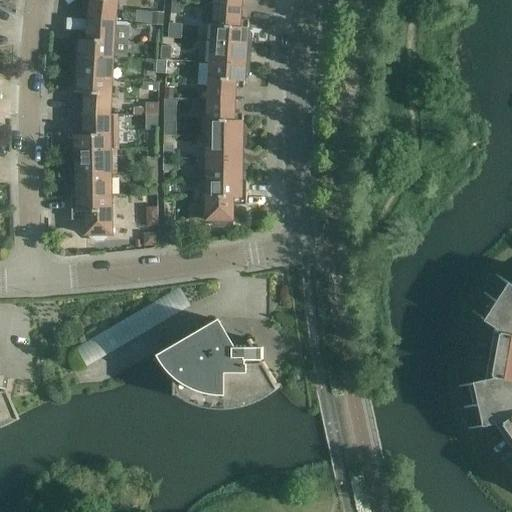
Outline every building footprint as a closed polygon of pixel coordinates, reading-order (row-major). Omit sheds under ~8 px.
[(116,22),(118,0),(83,0),(83,6),(91,7),(89,19),(116,22)] [(213,41),(251,44),(251,35),(249,32),(249,20),(241,20),(242,8),(215,5),(205,5),(204,23),(214,23),(213,41)] [(151,25),(164,26),(165,13),(152,12),(151,25)] [(116,22),(89,19),(89,32),(80,32),(80,43),(76,46),(76,55),(114,57),(116,22)] [(169,39),(182,40),(182,25),(170,25),(169,39)] [(211,64),(249,67),(249,66),(246,66),(248,44),(251,45),(251,44),(213,41),(211,64)] [(172,47),(162,46),(161,60),(171,60),(172,47)] [(75,78),(113,80),(114,57),(76,55),(76,56),(79,56),(78,77),(75,77),(75,78)] [(156,74),(167,74),(167,61),(157,60),(156,74)] [(249,67),(211,64),(209,100),(236,101),(236,89),(245,90),(245,78),(249,75),(249,67)] [(113,80),(75,78),(74,87),(77,90),(76,101),(85,102),(84,115),(111,115),(113,80)] [(159,91),(159,83),(143,82),(142,91),(159,91)] [(165,89),(164,98),(174,99),(174,90),(165,89)] [(203,136),(246,137),(246,128),(243,125),(244,113),(235,113),(236,101),(209,100),(208,113),(203,113),(203,136)] [(146,116),(159,116),(159,103),(146,103),(146,116)] [(117,150),(119,150),(118,115),(111,115),(84,115),(84,128),(76,128),(76,140),(73,143),(73,151),(117,151),(117,150)] [(159,116),(146,116),(146,129),(159,129),(159,116)] [(164,120),(164,136),(172,137),(173,121),(164,120)] [(208,159),(243,160),(243,148),(246,146),(246,137),(203,136),(203,137),(208,137),(208,159)] [(164,159),(174,159),(174,146),(164,146),(164,159)] [(117,151),(73,151),(73,160),(76,163),(77,174),(117,173),(117,151)] [(148,172),(158,172),(158,158),(148,158),(148,172)] [(174,159),(164,159),(163,172),(174,172),(174,159)] [(202,182),(247,182),(246,182),(246,174),(243,171),(243,160),(208,159),(207,181),(202,181),(202,182)] [(148,172),(148,173),(148,186),(158,186),(158,172),(148,172)] [(72,197),(112,196),(112,174),(117,174),(117,173),(77,174),(77,185),(74,188),(74,196),(72,196),(72,197)] [(247,182),(202,182),(202,205),(207,205),(207,221),(210,221),(216,227),(224,227),(230,221),(234,221),(234,206),(247,206),(247,182)] [(151,221),(151,191),(115,192),(115,222),(151,221)] [(112,196),(72,197),(73,220),(86,220),(86,236),(90,236),(96,241),(103,241),(109,235),(113,235),(112,196)] [(190,220),(162,221),(164,248),(191,247),(190,220)] [(144,237),(144,247),(157,246),(157,233),(148,233),(144,237)] [(511,284),(498,276),(474,313),(496,327),(487,380),(461,386),(471,429),(496,424),(511,446),(511,284)] [(273,393),(278,390),(280,388),(256,348),(245,348),(245,343),(243,339),(240,336),(236,334),(232,334),(227,335),(221,324),(220,322),(155,360),(159,366),(163,371),(165,373),(168,378),(173,382),(175,384),(175,395),(177,395),(182,398),(188,401),(190,402),(193,403),(198,405),(204,407),(210,408),(215,408),(221,409),(224,409),(230,409),(233,408),(236,408),(241,407),(247,406),(250,405),(255,403),(261,400),(263,399),(268,396),(273,393)] [(10,421),(12,419),(14,418),(0,384),(0,425),(4,423),(10,421)]
